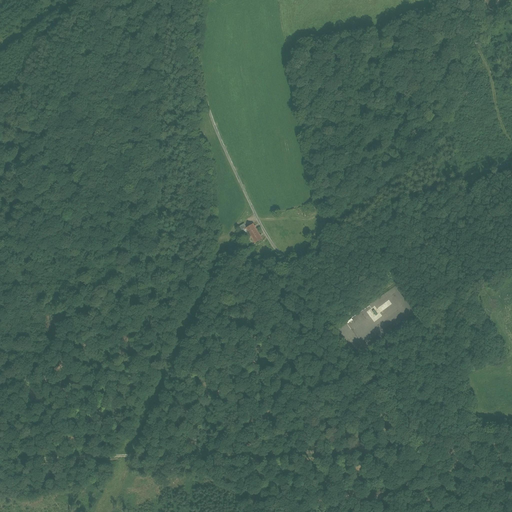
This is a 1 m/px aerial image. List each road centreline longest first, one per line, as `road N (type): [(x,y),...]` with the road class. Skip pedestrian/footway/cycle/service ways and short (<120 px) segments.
road 1 (track): [(0,456),(350,451)]
road 2 (residential): [(197,0),(206,100),(275,244)]
road 3 (track): [(511,160),(394,193),(293,271)]
road 4 (unknown): [(135,451),(176,413),(223,284)]
road 5 (track): [(333,330),(390,438)]
